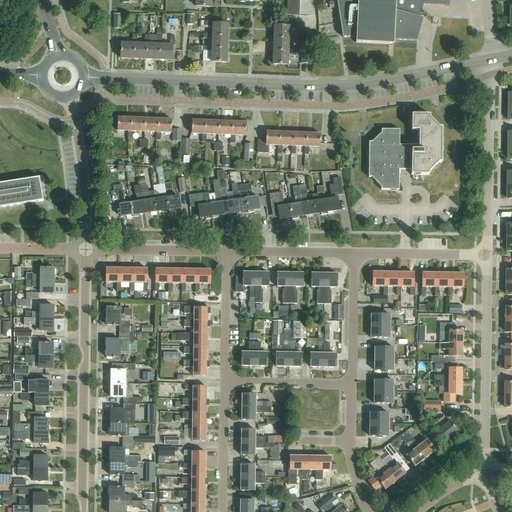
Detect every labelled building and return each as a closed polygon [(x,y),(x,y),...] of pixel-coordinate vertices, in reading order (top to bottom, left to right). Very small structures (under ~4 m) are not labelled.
[(336,0),(342,38),(355,39),(355,43),(393,45),(393,40),(416,41),(423,18),(420,17),(423,5),(449,6),(449,0),(336,0)] [(203,28),(203,26),(212,27),(212,34),(212,37),(227,37),(228,24),(213,24),(213,22),(200,21),(200,28),(203,28)] [(274,26),(273,39),(289,39),(289,37),(289,29),(298,29),(298,24),(289,24),(288,26),(274,26)] [(212,37),(212,34),(203,34),(202,39),(212,39),(211,47),(211,49),(227,50),(227,37),(212,37)] [(122,58),(134,59),(135,44),(137,44),(137,35),(132,35),(132,43),(122,43),(122,58)] [(135,44),(134,59),(147,59),(148,45),(149,45),(149,36),(145,35),(144,44),(137,44),(135,44)] [(148,45),(147,59),(160,59),(160,45),(161,45),(162,36),(157,36),(157,45),(149,45),(148,45)] [(160,45),(160,59),(172,59),(172,46),(173,46),(174,46),(174,37),(170,36),(170,45),(161,45),(160,45)] [(289,39),(273,39),(273,51),(288,52),(288,49),(289,42),(297,42),(298,37),(289,37),(289,39)] [(211,49),(211,47),(202,46),(202,47),(202,51),(211,52),(211,62),(226,63),(227,50),(211,49)] [(288,52),(273,51),(272,64),(288,65),(288,54),(297,54),(297,50),(288,49),(288,52)] [(302,51),(301,64),(310,64),(310,51),(302,51)] [(411,115),(411,131),(419,131),(419,146),(399,146),(399,131),(381,130),(381,134),(372,143),(368,143),(368,178),(371,178),(381,187),(380,190),(398,191),(399,170),(411,170),(411,175),(429,176),(429,172),(438,164),(442,164),(442,128),(439,128),(429,119),(429,116),(411,115)] [(131,140),(132,132),(131,132),(131,119),(118,118),(117,132),(127,132),(127,140),(131,140)] [(131,132),(132,132),(144,133),(145,119),(131,119),(131,132)] [(145,119),(144,133),(156,133),(158,133),(158,120),(145,119)] [(158,133),(156,133),(156,142),(160,142),(161,133),(171,134),(171,120),(158,120),(158,133)] [(206,143),(207,135),(205,135),(206,122),(192,121),(191,134),(202,135),(201,143),(206,143)] [(205,135),(207,135),(219,135),(219,122),(206,122),(205,135)] [(219,122),(219,135),(230,136),(232,136),(233,123),(219,122)] [(232,136),(230,136),(230,144),(234,144),(235,136),(246,136),(246,123),(233,123),(232,136)] [(172,142),(180,142),(181,130),(172,129),(172,142)] [(279,146),(279,133),(266,133),(266,141),(258,141),(257,154),(268,154),(269,146),(277,146),(279,146)] [(292,147),(293,134),(279,133),(279,146),(277,146),(277,154),(281,155),(282,146),(291,147),(292,147)] [(306,147),(306,134),(293,134),(292,147),(291,147),(290,155),(295,155),(295,147),(304,147),(306,147)] [(320,135),(306,134),(306,147),(304,147),(304,156),(308,156),(309,147),(319,148),(320,135)] [(181,154),(189,155),(189,139),(182,139),(181,154)] [(244,162),(252,163),(253,145),(245,144),(244,162)] [(0,208),(7,207),(42,202),(42,201),(40,201),(40,197),(42,196),(41,192),(39,192),(37,179),(39,179),(39,178),(43,178),(43,177),(0,183),(0,208)] [(178,179),(180,193),(186,192),(184,178),(178,179)] [(331,200),(325,201),(327,214),(333,213),(333,211),(339,210),(336,196),(342,195),(339,179),(333,180),(333,186),(329,186),(331,200)] [(210,205),(212,219),(218,218),(218,216),(224,215),(218,180),(213,181),(216,204),(210,205)] [(234,201),(226,202),(225,194),(227,194),(225,181),(219,182),(219,180),(218,180),(224,215),(235,214),(234,201)] [(113,187),(113,193),(111,193),(112,204),(118,203),(120,218),(126,217),(127,218),(133,218),(131,204),(124,205),(123,199),(124,198),(123,191),(122,185),(113,187)] [(144,214),(157,213),(153,192),(148,192),(148,187),(146,185),(140,186),(144,214)] [(305,185),(298,186),(302,204),(303,216),(315,214),(313,202),(307,203),(306,196),(307,196),(305,185)] [(136,195),(137,203),(131,204),(133,218),(139,217),(139,215),(144,214),(140,186),(133,187),(135,195),(136,195)] [(302,204),(298,186),(293,187),(296,205),(290,206),(292,220),(298,219),(298,217),(303,216),(302,204)] [(156,191),(153,192),(157,213),(162,212),(162,213),(168,213),(166,199),(165,194),(159,195),(156,191)] [(246,200),(240,200),(239,193),(238,193),(238,192),(232,193),(234,201),(235,214),(241,213),(242,215),(248,214),(246,200)] [(290,206),(283,207),(282,199),(283,199),(282,192),(269,195),(271,206),(277,205),(279,220),(285,219),(286,221),(292,220),(290,206)] [(206,220),(212,219),(210,205),(208,193),(188,196),(190,208),(197,207),(200,219),(206,218),(206,220)] [(312,195),(313,202),(315,214),(321,213),(321,215),(327,214),(325,201),(319,202),(318,194),(312,195)] [(166,199),(168,213),(175,211),(175,210),(180,209),(179,197),(166,199)] [(264,197),(246,200),(248,214),(254,213),(254,211),(259,210),(259,208),(266,207),(264,197)] [(41,268),(41,275),(32,275),(32,274),(26,274),(26,281),(53,281),(53,275),(55,275),(55,270),(54,270),(54,268),(41,268)] [(106,269),(106,283),(117,283),(117,291),(121,291),(121,283),(120,283),(120,269),(106,269)] [(120,269),(120,283),(121,283),(130,283),(130,292),(135,292),(135,283),(133,283),(134,270),(134,269),(120,269)] [(134,270),(133,283),(135,283),(144,283),(143,292),(148,292),(148,283),(147,283),(148,269),(134,269),(134,270)] [(155,284),(155,292),(159,292),(159,284),(168,284),(168,283),(169,283),(170,270),(155,270),(155,284)] [(168,284),(168,292),(172,293),(172,284),(182,284),(182,283),(183,283),(183,270),(170,270),(169,283),(168,283),(168,284)] [(182,284),(182,293),(186,293),(186,284),(195,285),(195,283),(196,283),(197,270),(183,270),(183,283),(182,283),(182,284)] [(195,285),(195,293),(199,293),(200,285),(210,285),(211,271),(197,270),(196,283),(195,283),(195,285)] [(250,302),(255,302),(255,273),(242,273),(242,278),(241,278),(241,277),(235,277),(235,293),(244,293),(244,287),(250,287),(250,302)] [(255,302),(255,304),(262,304),(262,289),(261,289),(261,287),(268,287),(268,273),(255,273),(255,302)] [(289,305),(290,274),(277,273),(277,287),(284,287),(284,290),(283,290),(282,305),(289,305)] [(372,273),(371,287),(383,287),(383,296),(387,296),(388,287),(385,287),(386,273),(372,273)] [(386,273),(385,287),(388,287),(396,287),(396,296),(400,296),(401,288),(401,287),(399,287),(399,273),(386,273)] [(399,274),(399,287),(401,287),(401,288),(409,288),(409,296),(414,296),(414,288),(413,288),(413,274),(399,273),(399,274)] [(303,274),(290,274),(289,305),(296,305),(297,290),(295,290),(295,287),(302,287),(303,274)] [(317,290),(317,305),(324,305),(324,274),(311,274),(311,288),(318,288),(318,290),(317,290)] [(324,305),(331,305),(331,290),(330,290),(330,288),(337,288),(337,274),(324,274),(324,305)] [(420,288),(420,296),(425,297),(425,288),(434,288),(435,288),(435,275),(435,274),(421,274),(421,288),(420,288)] [(434,288),(433,297),(438,297),(438,288),(447,289),(447,288),(449,288),(449,274),(435,274),(435,288),(434,288)] [(447,289),(446,297),(451,297),(451,289),(463,289),(463,275),(449,274),(449,288),(447,288),(447,289)] [(32,288),(41,288),(41,294),(53,294),(53,281),(26,281),(26,288),(32,288)] [(461,314),(461,306),(449,305),(449,314),(461,314)] [(40,306),(40,313),(32,313),(32,311),(25,311),(25,319),(53,319),(53,313),(55,313),(55,308),(53,308),(53,306),(40,306)] [(119,333),(129,333),(129,323),(120,320),(120,308),(106,307),(106,325),(119,326),(119,333)] [(184,314),(194,314),(194,321),(194,322),(207,322),(207,315),(209,315),(209,309),(207,309),(194,309),(194,307),(184,307),(184,314)] [(371,327),(393,327),(394,322),(390,322),(390,316),(371,315),(371,327)] [(36,326),(36,332),(53,332),(53,319),(25,319),(23,319),(23,326),(36,326)] [(209,322),(207,322),(194,322),(194,321),(183,320),(183,327),(193,328),(193,334),(193,336),(207,336),(207,328),(209,328),(209,322)] [(272,349),(281,349),(281,322),(272,322),(272,349)] [(306,339),(306,323),(298,322),(298,339),(306,339)] [(452,324),(439,324),(439,344),(461,345),(461,332),(452,332),(452,324)] [(393,332),(393,327),(371,327),(371,338),(389,338),(389,332),(393,332)] [(119,358),(119,352),(129,353),(129,344),(134,342),(134,333),(129,333),(119,333),(119,340),(105,340),(105,358),(119,358)] [(207,350),(207,336),(193,336),(193,334),(178,334),(178,342),(193,342),(193,348),(193,349),(207,350)] [(288,367),(289,338),(284,338),(284,354),(276,353),(276,367),(288,367)] [(295,338),(289,338),(288,367),(301,368),(301,354),(294,354),(295,338)] [(254,366),(255,342),(248,342),(248,353),(241,353),(241,366),(254,366)] [(261,343),(255,342),(254,366),(267,367),(267,353),(260,353),(261,343)] [(40,356),(52,357),(53,350),(54,350),(54,345),(52,345),(52,344),(40,343),(40,356)] [(323,354),(323,368),(335,368),(336,354),(329,354),(329,344),(323,344),(323,347),(323,354)] [(434,363),(446,363),(454,363),(454,357),(461,357),(461,345),(439,344),(439,345),(438,345),(438,357),(431,357),(431,363),(434,363)] [(183,354),(193,355),(193,361),(193,363),(206,363),(207,350),(193,349),(193,348),(183,347),(183,354)] [(375,360),(397,360),(397,355),(393,354),(393,348),(375,348),(375,360)] [(310,367),(323,368),(323,354),(310,354),(310,367)] [(40,356),(31,356),(24,356),(20,356),(20,363),(25,363),(25,364),(39,364),(39,369),(52,369),(52,357),(40,356)] [(397,365),(397,360),(375,360),(374,371),(393,371),(393,365),(397,365)] [(208,363),(206,363),(193,363),(193,361),(183,361),(183,368),(193,368),(193,377),(206,377),(206,369),(208,369),(208,363)] [(111,384),(128,384),(128,379),(125,379),(125,372),(135,372),(135,365),(123,365),(123,371),(111,371),(111,384)] [(13,375),(15,375),(27,375),(28,375),(28,366),(14,366),(13,375)] [(400,369),(400,381),(413,381),(413,369),(400,369)] [(448,369),(448,376),(434,375),(434,384),(438,384),(438,379),(444,379),(444,382),(461,382),(461,370),(448,369)] [(153,381),(153,373),(142,373),(142,381),(153,381)] [(434,388),(448,388),(448,394),(443,394),(443,403),(454,403),(454,395),(461,395),(461,382),(444,382),(444,379),(438,379),(438,384),(434,384),(434,388)] [(35,381),(35,382),(28,382),(28,394),(49,394),(49,388),(50,388),(51,387),(51,383),(50,381),(35,381)] [(374,392),(396,393),(396,387),(392,387),(392,382),(374,381),(374,392)] [(135,404),(141,404),(141,398),(124,398),(124,390),(132,390),(132,385),(128,385),(128,384),(111,384),(110,398),(123,398),(123,404),(135,404)] [(185,391),(193,391),(193,399),(193,401),(206,401),(206,387),(193,387),(193,386),(185,386),(185,391)] [(396,393),(374,392),(374,404),(392,404),(392,398),(396,398),(396,393)] [(27,400),(35,400),(35,407),(49,407),(49,394),(28,394),(20,394),(20,401),(27,401),(27,400)] [(271,402),(256,402),(256,395),(242,395),(242,407),(255,408),(271,408),(271,402)] [(193,399),(183,399),(182,406),(193,406),(192,413),(192,414),(206,415),(206,407),(208,407),(208,401),(206,401),(193,401),(193,399)] [(440,411),(440,402),(424,401),(424,411),(440,411)] [(135,411),(135,404),(123,404),(123,410),(111,410),(110,423),(128,424),(128,423),(128,418),(124,418),(125,410),(135,411)] [(255,421),(255,414),(271,414),(271,408),(255,408),(242,407),(242,420),(255,421)] [(28,412),(28,419),(28,425),(14,425),(14,431),(48,432),(48,419),(42,419),(42,413),(28,412)] [(192,413),(182,413),(182,420),(192,420),(192,426),(192,428),(206,428),(206,421),(208,421),(208,415),(206,415),(192,414),(192,413)] [(388,414),(369,414),(369,425),(392,425),(392,420),(388,420),(388,414)] [(444,443),(445,442),(446,444),(451,440),(450,438),(457,432),(449,422),(448,422),(443,417),(434,424),(435,424),(431,427),(435,431),(438,428),(439,430),(435,432),(444,443)] [(123,437),(122,443),(135,443),(135,437),(128,437),(128,429),(134,429),(134,424),(128,423),(128,424),(110,423),(110,437),(123,437)] [(369,425),(369,436),(388,437),(388,431),(392,431),(392,425),(369,425)] [(192,426),(184,426),(184,431),(192,431),(192,442),(206,442),(206,428),(192,428),(192,426)] [(241,430),(241,443),(265,443),(265,437),(255,437),(255,430),(241,430)] [(32,438),(35,438),(35,444),(48,444),(48,432),(14,431),(14,440),(32,440),(32,438)] [(416,443),(412,439),(408,442),(404,437),(406,436),(404,433),(399,437),(402,441),(411,452),(406,456),(414,466),(424,459),(414,445),(416,443)] [(404,437),(408,442),(412,439),(408,433),(406,436),(404,437)] [(402,441),(399,437),(392,442),(395,446),(402,441)] [(426,440),(421,444),(419,441),(416,443),(414,445),(424,459),(434,451),(426,440)] [(135,443),(122,443),(122,449),(110,449),(110,462),(137,463),(141,463),(141,457),(124,457),(124,449),(135,449),(135,443)] [(265,443),(241,443),(241,456),(255,456),(255,449),(265,449),(265,443)] [(383,449),(393,461),(388,465),(386,467),(384,469),(395,482),(404,474),(397,465),(402,461),(392,449),(393,448),(390,445),(389,445),(388,445),(383,449)] [(174,447),(158,447),(158,457),(174,457),(174,447)] [(184,456),(192,456),(192,465),(192,466),(205,466),(205,452),(192,452),(192,451),(184,451),(184,456)] [(13,461),(13,469),(18,469),(48,469),(48,463),(49,463),(51,461),(51,458),(49,457),(48,457),(48,456),(35,456),(34,462),(13,461)] [(303,457),(290,457),(289,470),(288,470),(288,485),(296,485),(296,470),(302,470),(303,470),(303,457)] [(316,470),(316,457),(303,457),(303,470),(302,470),(302,480),(308,480),(309,470),(315,470),(316,470)] [(330,457),(316,457),(316,470),(315,470),(315,480),(322,480),(322,470),(330,470),(330,457)] [(378,457),(369,464),(377,475),(368,482),(375,491),(382,486),(385,490),(395,482),(384,469),(386,467),(378,457)] [(134,482),(140,482),(140,476),(124,476),(124,468),(137,469),(137,463),(110,462),(110,476),(122,476),(122,482),(134,482)] [(184,469),(192,469),(192,478),(192,479),(205,480),(205,466),(192,466),(192,465),(184,465),(184,469)] [(241,478),(264,479),(264,473),(254,472),(255,465),(241,465),(241,478)] [(25,476),(34,476),(34,482),(47,482),(48,469),(18,469),(17,476),(25,476)] [(154,473),(146,473),(146,483),(154,483),(154,473)] [(192,479),(192,478),(182,478),(182,485),(192,485),(191,492),(191,493),(205,493),(205,486),(207,486),(207,480),(205,480),(192,479)] [(264,479),(241,478),(240,491),(254,491),(254,484),(264,484),(264,479)] [(131,496),(127,496),(124,496),(124,489),(134,489),(134,482),(122,482),(122,488),(110,488),(110,501),(131,502),(131,496)] [(191,493),(191,492),(178,492),(178,499),(191,499),(191,505),(191,507),(205,507),(205,493),(191,493)] [(47,494),(34,494),(34,501),(29,501),(29,507),(47,507),(47,500),(49,500),(50,499),(50,495),(49,494),(47,494)] [(322,502),(327,508),(330,511),(347,511),(342,505),(337,510),(332,503),(335,501),(331,495),(322,502)] [(126,511),(127,507),(133,507),(133,508),(142,508),(142,502),(131,502),(110,501),(109,511),(126,511)] [(239,511),(253,511),(254,501),(240,501),(239,511)] [(330,511),(322,502),(317,506),(321,511),(322,511),(330,511)]
